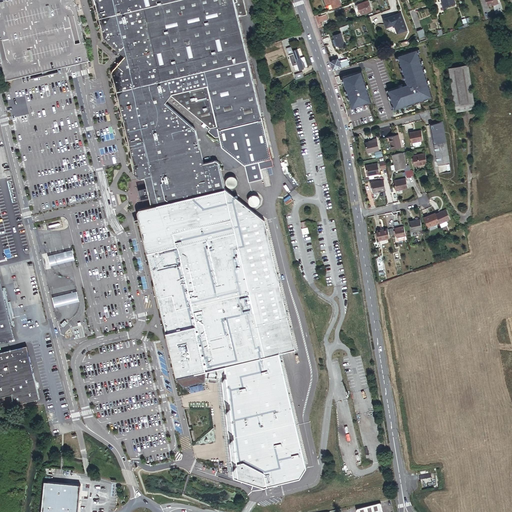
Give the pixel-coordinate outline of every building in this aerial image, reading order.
[(0,0),(0,55),(6,82),(66,67),(75,65),(89,62),(74,0),(0,0)] [(224,191),(218,166),(212,163),(202,165),(195,132),(163,103),(170,96),(204,124),(202,126),(205,129),(207,126),(212,130),(215,126),(219,129),(250,123),(255,121),(259,117),(235,17),(244,15),(240,0),(90,0),(101,41),(121,59),(106,71),(133,176),(137,180),(143,180),(145,190),(139,191),(140,195),(141,201),(148,199),(150,208),(139,211),(135,218),(176,379),(184,387),(205,383),(213,383),(219,384),(229,477),(264,488),(300,480),(306,470),(279,354),(265,358),(224,191)] [(340,7),(337,0),(323,0),(326,6),(331,4),(332,10),(340,7)] [(448,0),(440,0),(442,8),(454,5),(452,0),(448,0)] [(367,2),(357,6),(360,16),(371,12),(367,2)] [(357,6),(351,8),(355,18),(360,16),(357,6)] [(400,15),(382,21),(385,29),(393,26),(397,35),(406,32),(400,15)] [(324,21),(323,17),(320,18),(320,17),(314,19),(319,35),(323,34),(319,22),(324,21)] [(464,19),(461,20),(463,26),(457,28),(458,30),(466,27),(464,19)] [(415,33),(418,41),(425,38),(422,31),(415,33)] [(338,34),(333,36),(336,46),(337,45),(339,49),(342,48),(340,44),(341,44),(338,34)] [(432,98),(416,49),(397,56),(407,85),(385,92),(391,111),(432,98)] [(292,54),(288,55),(291,67),(293,66),(295,70),(298,69),(298,71),(303,69),(302,67),(306,66),(303,57),(299,58),(296,50),(291,51),(292,52),(292,54)] [(347,66),(345,62),(338,64),(337,61),(336,59),(330,61),(330,59),(328,60),(332,71),(347,66)] [(467,67),(448,69),(453,114),(472,112),(467,67)] [(371,103),(361,72),(342,78),(352,109),(371,103)] [(439,109),(429,112),(431,119),(441,117),(439,109)] [(351,127),(369,123),(367,115),(349,119),(351,127)] [(212,130),(209,133),(212,136),(218,133),(222,143),(244,161),(249,183),(263,180),(260,170),(271,167),(259,117),(255,121),(219,129),(215,126),(212,130)] [(441,124),(430,126),(437,167),(449,165),(441,124)] [(419,132),(407,135),(410,145),(421,142),(419,132)] [(395,137),(386,139),(389,152),(398,150),(395,137)] [(373,143),(361,145),(364,156),(375,153),(373,143)] [(401,154),(391,156),(394,171),(405,168),(401,154)] [(424,154),(412,157),(415,167),(427,164),(424,154)] [(375,165),(363,168),(366,178),(377,175),(375,165)] [(236,188),(236,187),(237,186),(237,185),(237,184),(237,183),(237,182),(237,181),(237,180),(236,180),(236,179),(235,178),(234,177),(233,177),(232,177),(231,177),(230,177),(229,177),(228,177),(227,178),(226,178),(226,179),(225,180),(225,181),(224,182),(224,183),(224,184),(224,185),(225,186),(225,187),(226,187),(226,188),(227,188),(228,189),(229,190),(230,190),(231,190),(232,190),(233,189),(234,189),(235,189),(235,188),(236,188)] [(393,179),(392,180),(395,192),(407,189),(404,177),(393,179)] [(385,192),(382,182),(369,185),(372,195),(385,192)] [(224,191),(265,358),(279,354),(296,350),(265,221),(224,191)] [(259,203),(259,202),(259,201),(259,200),(259,199),(259,198),(258,197),(257,196),(256,196),(256,195),(255,195),(254,195),(253,195),(252,195),(251,195),(250,196),(249,196),(248,197),(248,198),(247,198),(247,199),(247,200),(247,201),(247,202),(247,203),(247,204),(248,205),(249,206),(250,207),(251,207),(252,208),(253,208),(254,208),(255,208),(255,207),(256,207),(257,207),(257,206),(258,205),(259,204),(259,203)] [(289,196),(284,200),(287,204),(293,200),(289,196)] [(434,215),(438,224),(440,229),(445,227),(447,225),(445,222),(448,220),(444,211),(434,215)] [(438,224),(434,215),(423,220),(427,229),(438,224)] [(420,230),(417,220),(406,223),(409,233),(420,230)] [(404,237),(402,228),(393,230),(393,233),(395,237),(395,239),(404,237)] [(387,241),(385,230),(374,233),(376,243),(387,241)] [(71,253),(47,259),(50,269),(74,263),(71,253)] [(0,277),(0,313),(9,311),(1,278),(0,277)] [(52,301),(54,311),(78,305),(76,295),(52,301)] [(0,341),(16,338),(15,337),(10,317),(9,311),(0,313),(0,341)] [(0,352),(0,380),(34,372),(32,361),(30,357),(28,346),(0,352)] [(0,397),(13,394),(16,404),(41,398),(34,372),(0,380),(0,397)] [(91,511),(94,488),(44,483),(41,511),(91,511)] [(383,511),(382,503),(356,509),(357,511),(383,511)]
